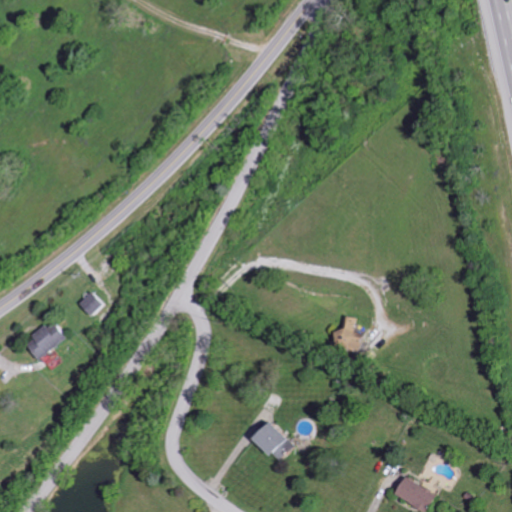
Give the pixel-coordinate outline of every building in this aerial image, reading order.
[(89,304),(103,316),(115,303),(101,291),(89,304)] [(354,332),(360,319),(351,314),(338,340),(362,352),(369,340),(354,332)] [(47,360),(78,338),(65,320),(34,342),(47,360)] [(287,461),(303,443),(280,423),(264,440),(287,461)] [(404,494),(431,511),(433,511),(444,495),(415,476),(404,494)]
